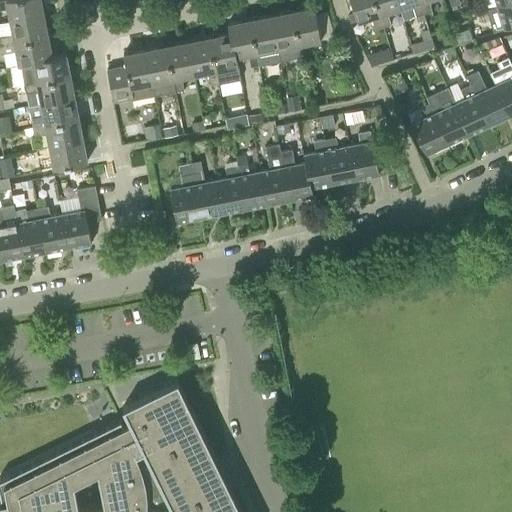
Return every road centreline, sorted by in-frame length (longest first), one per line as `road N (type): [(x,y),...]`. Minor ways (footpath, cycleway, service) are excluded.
road 1 (residential): [(142,282),(93,47),(101,31),(226,0)]
road 2 (residential): [(227,265),(387,225),(511,169)]
road 3 (residential): [(275,511),(227,265)]
road 4 (residential): [(0,309),(142,282)]
